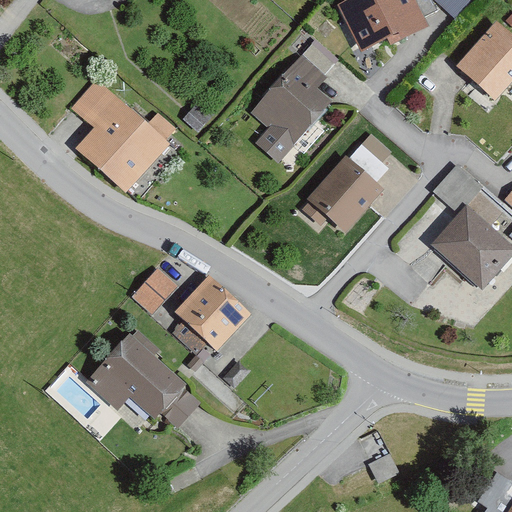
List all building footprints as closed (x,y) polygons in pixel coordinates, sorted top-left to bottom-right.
[(427,32),(410,0),(356,0),(337,10),(361,56),(393,40),(397,47),(427,32)] [(511,43),(494,28),(455,73),(493,106),(511,85),(511,43)] [(335,64),(313,45),(250,119),(267,134),(254,149),(277,169),(329,107),(315,95),(327,82),(323,78),(335,64)] [(146,131),(95,84),(69,113),(93,135),(75,155),(124,200),(169,151),(164,147),(175,134),(157,118),(146,131)] [(207,121),(193,111),(181,126),(195,137),(207,121)] [(390,173),(386,170),(389,156),(370,138),(346,164),(345,162),(305,205),(309,208),(302,215),(322,232),(328,226),(343,239),(383,195),(376,188),(390,173)] [(432,197),(457,220),(430,251),(482,297),(511,262),(511,251),(467,212),(482,194),(456,171),(432,197)] [(176,294),(155,276),(131,304),(151,321),(176,294)] [(215,359),(249,319),(207,283),(173,322),(182,329),(172,340),(195,360),(204,350),(215,359)] [(132,344),(128,340),(90,384),(94,387),(90,392),(117,416),(128,404),(155,428),(163,419),(178,432),(199,408),(183,395),(186,392),(152,363),(158,356),(137,338),(132,344)] [(398,479),(388,460),(368,470),(378,489),(398,479)]
